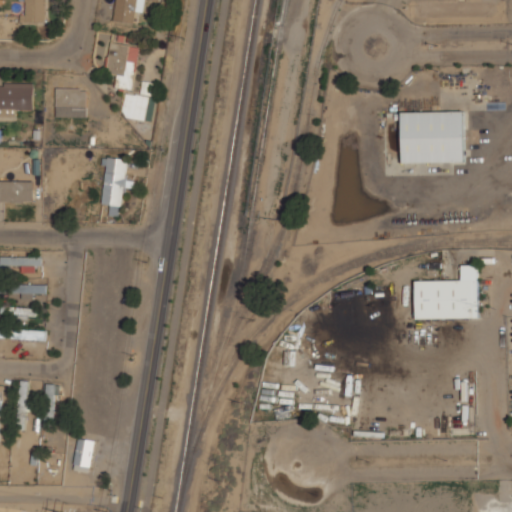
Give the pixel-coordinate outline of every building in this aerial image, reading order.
[(47,0),(24,0),(25,23),(47,23),(47,0)] [(135,24),(136,11),(144,12),(145,0),(117,0),(114,21),(135,24)] [(117,75),(115,87),(133,90),(139,46),(111,41),(106,73),(117,75)] [(153,121),(157,97),(150,96),(152,83),(143,81),(140,94),(127,92),(123,116),(153,121)] [(0,113),(35,113),(35,85),(0,85),(0,113)] [(88,87),(57,87),(57,107),(88,107),(88,87)] [(465,161),(464,111),(402,112),(403,163),(465,161)] [(137,160),(107,157),(103,204),(111,204),(110,215),(121,216),(124,187),(135,188),(137,160)] [(35,180),(0,180),(0,202),(35,202),(35,180)] [(2,266),(43,266),(43,256),(2,256),(2,266)] [(416,280),(417,318),(480,317),(479,264),(462,264),(462,280),(416,280)] [(0,293),(47,293),(47,284),(0,284),(0,293)] [(37,317),(37,306),(2,306),(2,317),(37,317)] [(47,329),(1,328),(1,345),(25,345),(25,339),(47,340),(47,329)] [(30,380),(20,379),(19,428),(29,428),(30,380)] [(56,384),(46,384),(46,423),(56,423),(56,384)] [(90,472),(97,440),(80,437),(74,469),(90,472)]
